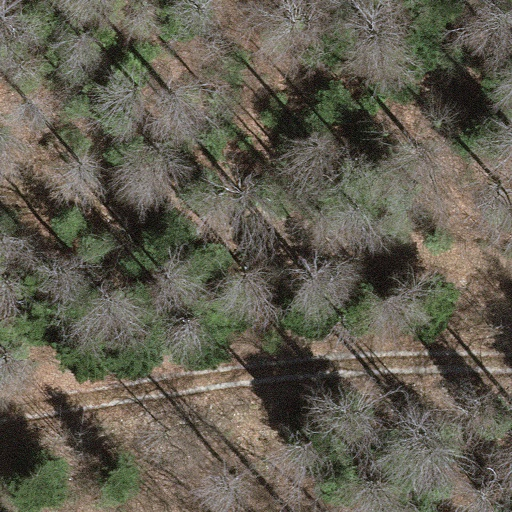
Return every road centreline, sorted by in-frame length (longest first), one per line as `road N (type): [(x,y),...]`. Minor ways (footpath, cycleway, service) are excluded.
road 1 (track): [(511,265),(0,171)]
road 2 (track): [(511,379),(215,387),(0,419)]
